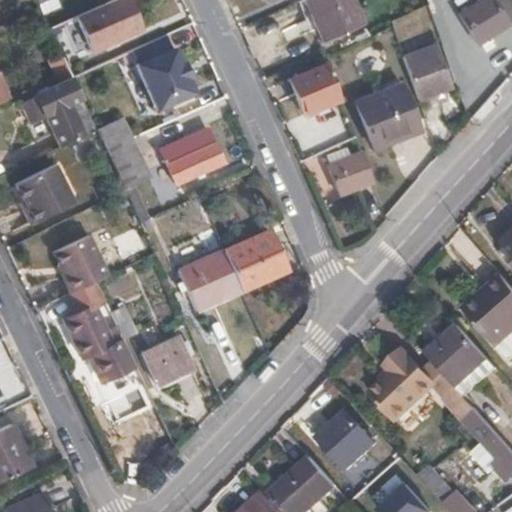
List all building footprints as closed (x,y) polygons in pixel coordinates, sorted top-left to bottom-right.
[(37,0),(43,13),(59,6),(56,0),(37,0)] [(133,0),(123,0),(80,19),(94,52),(146,30),(133,0)] [(352,0),(305,0),(324,41),(362,23),(352,0)] [(511,21),(511,8),(506,0),(479,0),(459,14),(478,44),(511,21)] [(403,56),(418,99),(452,87),(438,44),(403,56)] [(180,47),(139,64),(160,112),(200,95),(193,78),(195,77),(189,62),(187,63),(180,47)] [(0,100),(15,93),(0,61),(0,100)] [(342,99),(327,61),(291,76),(305,113),(342,99)] [(82,96),(72,76),(33,94),(42,114),(45,113),(59,146),(84,133),(69,103),(82,96)] [(417,126),(401,83),(356,101),(374,148),(392,140),(391,136),(417,126)] [(96,127),(140,221),(150,216),(135,184),(149,176),(121,115),(96,127)] [(175,181),(222,158),(206,124),(159,147),(175,181)] [(373,179),(362,152),(328,165),(339,193),(373,179)] [(35,218),(73,199),(56,162),(18,181),(35,218)] [(223,248),(240,287),(285,268),(269,228),(223,248)] [(511,256),(511,228),(498,241),(511,256)] [(94,278),(108,272),(89,231),(52,249),(70,290),(94,278)] [(195,307),(240,287),(223,248),(179,266),(195,307)] [(496,337),(511,323),(511,278),(500,265),(486,278),(489,282),(465,302),(496,337)] [(70,290),(65,292),(72,306),(101,292),(94,278),(70,290)] [(109,309),(121,336),(138,327),(126,302),(109,309)] [(101,379),(134,363),(121,336),(112,341),(94,303),(63,317),(82,356),(89,353),(101,379)] [(470,399),(502,371),(460,322),(427,351),(458,385),(470,399)] [(156,382),(191,365),(177,334),(141,351),(156,382)] [(389,409),(429,372),(401,341),(382,357),(386,361),(364,380),(389,409)] [(472,401),(470,399),(458,385),(417,424),(432,440),(472,401)] [(376,442),(347,409),(320,436),(348,467),(376,442)] [(511,470),(511,445),(482,412),(470,423),(511,470)] [(0,478),(28,464),(9,423),(0,426),(0,478)] [(472,468),(481,460),(469,446),(461,455),(472,468)] [(285,511),(299,511),(333,481),(308,452),(266,492),(285,511)] [(430,485),(420,474),(403,455),(394,463),(420,493),(430,485)] [(430,485),(454,511),(471,511),(474,510),(432,463),(420,474),(430,485)] [(402,484),(375,510),(376,511),(427,511),(428,511),(402,484)] [(7,511),(55,511),(45,489),(6,508),(7,511)] [(285,511),(266,492),(265,490),(241,511),(285,511)]
